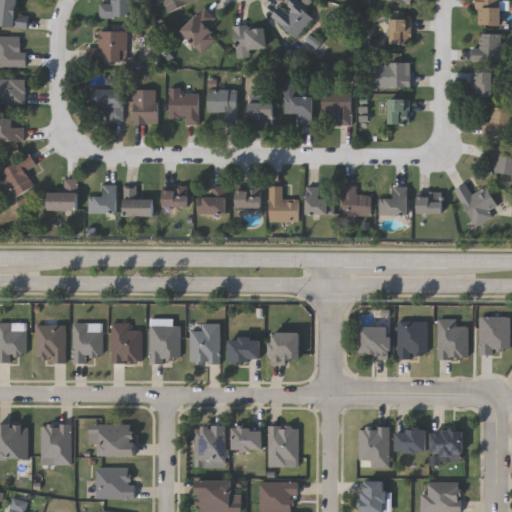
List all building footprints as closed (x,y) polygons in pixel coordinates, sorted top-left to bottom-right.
[(26,27),(0,27),(0,0),(16,0),(16,21),(26,21),(26,27)] [(131,0),(131,18),(97,18),(97,3),(113,3),(113,0),(131,0)] [(194,0),(168,13),(161,0),(194,0)] [(293,0),(312,18),(293,38),(270,16),(280,5),(283,7),(289,0),(293,0)] [(474,25),(474,0),(500,0),(500,25),(474,25)] [(215,19),(206,29),(215,38),(200,53),(179,31),(203,7),(215,19)] [(389,45),(389,19),(410,19),(410,45),(389,45)] [(265,50),(233,50),(233,27),(265,27),(265,50)] [(124,62),(86,62),(86,48),(97,48),(97,31),(124,31),(124,62)] [(469,62),(469,48),(477,48),(477,34),(500,34),(500,62),(469,62)] [(25,67),(0,67),(0,36),(19,36),(19,50),(25,50),(25,67)] [(375,88),(375,64),(409,64),(409,88),(375,88)] [(469,97),(469,72),(494,72),(494,97),(469,97)] [(0,79),(23,79),(23,106),(0,106),(0,79)] [(121,121),(107,121),(107,110),(92,110),(92,89),(122,90),(121,121)] [(156,90),(156,124),(132,124),(132,90),(156,90)] [(206,114),(206,90),(235,90),(235,124),(223,124),(223,114),(206,114)] [(168,117),(168,91),(198,91),(198,125),(184,125),(184,117),(168,117)] [(350,126),(337,126),(337,113),(320,113),(320,91),(350,91),(350,126)] [(283,114),(283,97),(312,97),(312,126),(298,126),(298,114),(283,114)] [(387,99),(408,99),(408,124),(387,124),(387,99)] [(247,125),(247,103),(272,103),(272,125),(247,125)] [(480,136),(480,122),(489,122),(489,108),(508,108),(508,136),(480,136)] [(0,142),(0,120),(22,120),(22,142),(0,142)] [(499,154),(511,156),(511,174),(489,171),(491,163),(483,162),(486,147),(500,149),(499,154)] [(24,172),(32,186),(11,198),(0,178),(0,171),(29,154),(36,165),(24,172)] [(76,180),(76,210),(47,210),(47,192),(63,192),(63,180),(76,180)] [(486,186),(495,206),(487,209),(491,218),(472,227),(454,189),(465,184),(469,194),(486,186)] [(115,213),(86,213),(86,196),(102,196),(102,185),(115,185),(115,213)] [(225,215),(200,215),(200,197),(210,197),(210,186),(225,186),(225,215)] [(267,221),(267,186),(280,186),(280,200),(297,200),(297,221),(267,221)] [(341,215),(342,186),(355,186),(354,195),(370,196),(370,216),(341,215)] [(376,198),(392,198),(392,187),(406,187),(406,215),(376,215),(376,198)] [(152,217),(123,217),(123,188),(136,188),(136,199),(152,199),(152,217)] [(162,207),(162,188),(187,188),(187,207),(162,207)] [(304,215),(304,188),(332,188),(332,215),(304,215)] [(260,189),(260,209),(234,209),(234,189),(260,189)] [(440,213),(416,213),(416,192),(440,192),(440,213)] [(479,315),(509,315),(509,352),(479,352),(479,315)] [(468,326),(468,359),(437,359),(437,317),(455,317),(455,326),(468,326)] [(11,361),(0,361),(0,321),(25,321),(25,354),(11,354),(11,361)] [(397,321),(426,321),(426,356),(397,356),(397,321)] [(86,354),(86,361),(73,361),(72,322),(102,322),(102,354),(86,354)] [(141,361),(112,361),(112,322),(130,322),(130,328),(141,328),(141,361)] [(219,362),(189,362),(189,328),(200,328),(200,322),(219,322),(219,362)] [(35,359),(35,323),(65,323),(65,359),(35,359)] [(360,326),(389,326),(389,356),(360,356),(360,326)] [(298,332),(298,361),(271,361),(271,332),(298,332)] [(228,338),(260,338),(260,361),(228,361),(228,338)] [(0,458),(0,423),(27,423),(27,458),(0,458)] [(71,423),(71,462),(41,462),(41,423),(71,423)] [(98,455),(98,443),(90,443),(90,423),(134,423),(134,455),(98,455)] [(225,466),(194,466),(194,425),(225,425),(225,466)] [(298,466),(267,466),(267,425),(298,425),(298,466)] [(232,449),(232,426),(262,426),(262,449),(232,449)] [(389,426),(389,466),(369,466),(369,459),(359,459),(359,426),(389,426)] [(425,451),(395,451),(395,429),(425,429),(425,451)] [(431,453),(431,429),(463,429),(463,460),(441,460),(441,453),(431,453)] [(132,497),(96,497),(96,466),(132,466),(132,497)] [(232,492),(240,492),(240,510),(196,511),(196,480),(231,480),(232,492)] [(295,481),(295,509),(259,509),(259,480),(295,481)] [(361,511),(361,480),(390,480),(390,511),(361,511)] [(460,481),(460,511),(419,511),(419,493),(427,493),(427,481),(460,481)]
